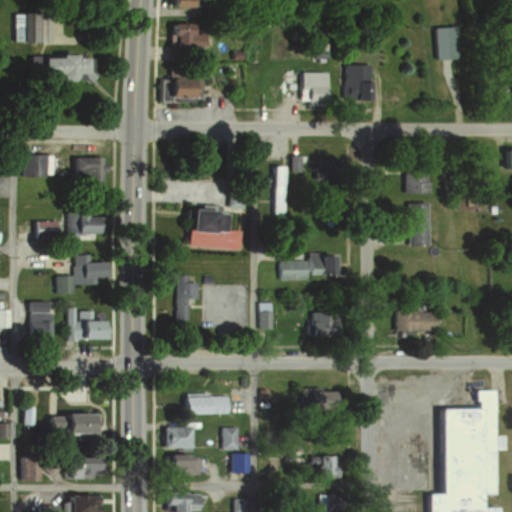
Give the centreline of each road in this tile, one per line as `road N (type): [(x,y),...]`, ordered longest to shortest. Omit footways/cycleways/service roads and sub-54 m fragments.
road 1 (primary): [(132,511),(138,0)]
road 2 (residential): [(367,511),(366,130)]
road 3 (residential): [(131,362),(511,360)]
road 4 (residential): [(511,128),(132,127)]
road 5 (residential): [(132,127),(0,129)]
road 6 (tertiary): [(131,362),(0,364)]
